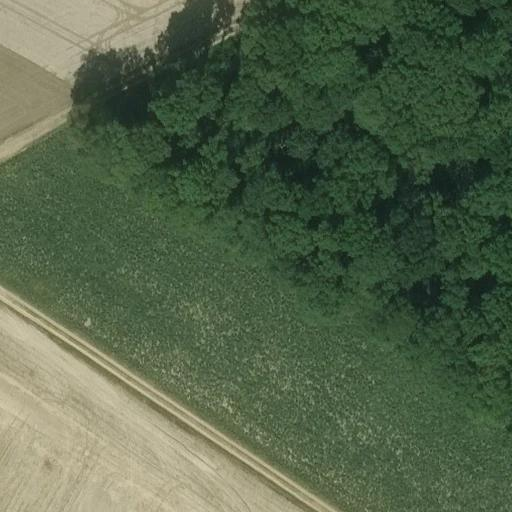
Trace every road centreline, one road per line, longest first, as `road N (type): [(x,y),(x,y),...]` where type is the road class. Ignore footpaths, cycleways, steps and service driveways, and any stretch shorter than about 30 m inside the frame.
road 1 (track): [(0,296),(321,511)]
road 2 (track): [(0,163),(290,0)]
